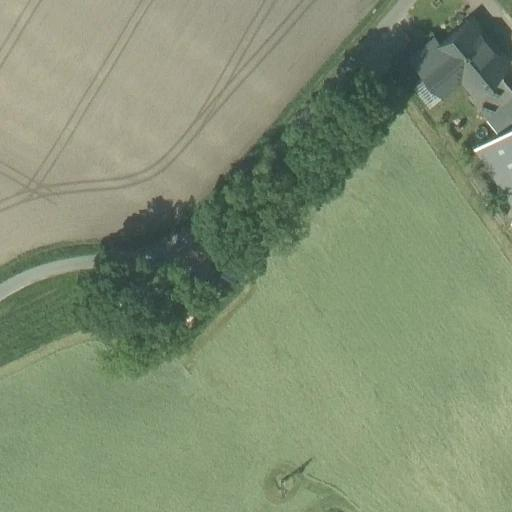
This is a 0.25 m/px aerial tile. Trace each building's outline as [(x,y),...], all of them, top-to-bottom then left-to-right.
[(507,61),(471,18),(439,45),(433,39),(413,56),(428,74),(437,83),(455,68),(461,75),(472,89),(487,77),(507,61)] [(413,86),(428,74),(413,56),(404,45),(389,57),(396,65),(413,86)] [(455,68),(437,83),(442,91),(461,75),(455,68)] [(437,83),(428,74),(413,86),(429,105),(444,93),(442,91),(437,83)] [(511,89),(501,76),(493,83),(487,77),(472,89),(467,93),(487,118),(511,97),(511,89)] [(511,97),(487,118),(482,122),(511,158),(511,97)]
